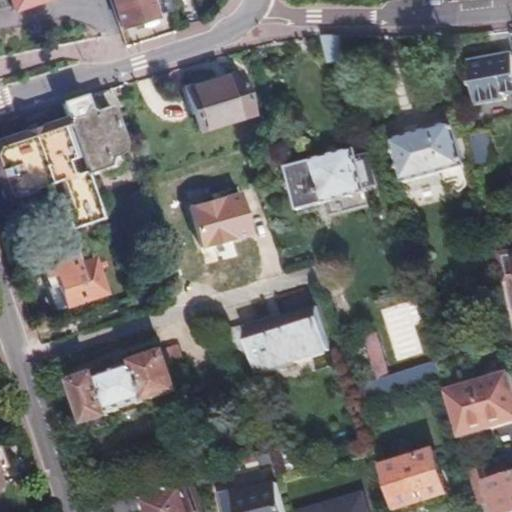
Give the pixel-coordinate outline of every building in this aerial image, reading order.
[(7,0),(11,9),(35,0),(7,0)] [(153,16),(169,11),(165,0),(111,0),(121,31),(153,20),(153,16)] [(348,59),(342,38),(324,38),(331,63),(348,59)] [(509,94),(511,93),(511,58),(472,66),(478,99),(471,101),(473,109),(510,102),(509,94)] [(254,117),(240,74),(185,91),(199,135),(254,117)] [(91,108),(87,95),(64,102),(68,116),(87,170),(107,164),(110,159),(109,155),(124,149),(127,144),(113,105),(98,110),(91,108)] [(103,216),(87,170),(68,116),(0,141),(0,187),(4,198),(16,203),(36,197),(34,189),(60,180),(69,207),(62,210),(68,228),(103,216)] [(465,175),(462,166),(465,165),(453,123),(390,140),(402,182),(443,171),(445,181),(465,175)] [(488,134),(468,139),(476,172),(496,167),(488,134)] [(353,161),(349,150),(284,169),(296,209),(361,191),(358,180),(372,176),(368,157),(353,161)] [(247,233),(235,193),(182,208),(194,249),(247,233)] [(511,248),(495,251),(503,282),(511,280),(511,248)] [(105,293),(93,258),(53,272),(65,307),(105,293)] [(314,304),(230,329),(238,355),(253,350),(258,368),(326,345),(314,304)] [(238,355),(230,329),(221,332),(220,327),(210,331),(219,361),(238,355)] [(84,408),(88,421),(110,414),(109,411),(179,389),(177,384),(189,380),(177,345),(166,349),(167,354),(98,377),(96,374),(76,382),(80,396),(69,399),(73,412),(84,408)] [(441,378),(436,361),(423,365),(372,379),(355,384),(361,402),(441,378)] [(511,390),(507,372),(444,390),(458,437),(511,421),(511,390)] [(0,433),(22,427),(16,410),(0,415),(0,433)] [(280,449),(267,453),(274,478),(296,471),(292,455),(284,458),(280,449)] [(448,492),(436,449),(385,462),(396,505),(399,504),(401,510),(414,507),(413,500),(448,492)] [(274,478),(267,453),(258,456),(266,480),(274,478)] [(482,467),(468,471),(477,503),(492,499),(496,511),(511,511),(511,473),(490,481),(489,478),(486,478),(482,467)] [(284,511),(276,484),(234,496),(233,491),(216,496),(220,511),(284,511)] [(141,501),(143,511),(193,511),(185,485),(141,501)] [(367,511),(364,497),(310,511),(367,511)]
